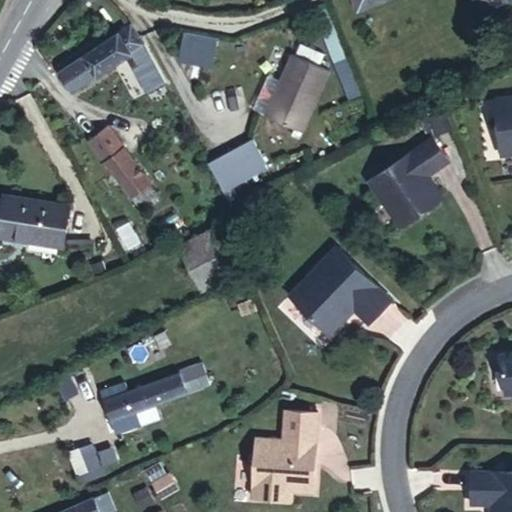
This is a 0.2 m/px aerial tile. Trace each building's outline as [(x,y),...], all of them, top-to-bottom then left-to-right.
[(357,0),(366,16),(397,0),(357,0)] [(146,34),(135,18),(53,72),(67,93),(125,54),(132,65),(128,68),(144,92),(163,79),(144,36),(146,34)] [(187,31),(180,60),(213,68),(220,39),(187,31)] [(331,68),(294,54),(271,117),(308,131),(331,68)] [(508,104),(478,109),(485,158),(511,154),(511,96),(507,97),(508,104)] [(507,97),(477,102),(478,109),(508,104),(507,97)] [(102,113),(80,129),(96,151),(118,135),(102,113)] [(433,124),(416,131),(422,145),(439,138),(433,124)] [(96,151),(130,197),(152,182),(118,135),(96,151)] [(438,174),(421,151),(359,197),(392,242),(430,214),(414,192),(438,174)] [(257,170),(216,199),(228,227),(274,195),(257,170)] [(418,189),(414,192),(430,214),(434,211),(418,189)] [(65,200),(0,204),(0,246),(1,247),(1,249),(68,245),(65,200)] [(238,248),(192,273),(210,319),(258,299),(250,273),(238,248)] [(320,251),(297,279),(305,285),(284,309),(320,341),(343,315),(360,330),(381,306),(320,251)] [(305,285),(297,279),(277,302),(284,309),(305,285)] [(0,348),(0,369),(8,365),(0,348)] [(511,355),(485,358),(491,402),(511,398),(511,355)] [(106,408),(120,448),(145,440),(140,427),(215,401),(207,379),(185,387),(185,390),(133,408),(130,400),(106,408)] [(321,442),(261,439),(258,498),(290,500),(291,490),(318,492),(321,442)] [(95,446),(73,454),(80,476),(102,468),(95,446)] [(511,511),(511,479),(468,482),(469,510),(490,508),(489,511),(511,511)] [(150,488),(137,494),(143,507),(156,501),(150,488)] [(291,490),(290,500),(298,500),(298,491),(291,490)] [(110,511),(104,496),(66,511),(110,511)]
